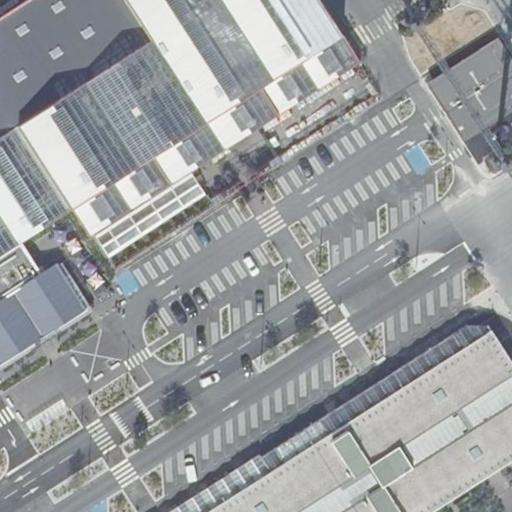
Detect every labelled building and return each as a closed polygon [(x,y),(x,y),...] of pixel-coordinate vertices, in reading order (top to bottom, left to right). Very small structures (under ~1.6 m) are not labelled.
[(73,209),(74,208),(343,35),(344,35),(321,0),(127,0),(153,39),(119,62),(85,83),(19,125),(73,209)] [(85,83),(119,62),(79,0),(31,0),(58,41),(80,75),(85,83)] [(127,0),(79,0),(119,62),(153,39),(127,0)] [(343,35),(74,208),(91,236),(359,62),(343,35)] [(58,41),(29,61),(50,95),(80,75),(58,41)] [(466,135),(511,105),(511,65),(497,42),(432,84),(466,135)] [(0,82),(21,115),(50,95),(29,61),(0,80),(0,82)] [(0,364),(1,366),(89,309),(59,261),(0,299),(0,364)] [(415,511),(511,450),(511,361),(488,324),(467,324),(261,457),(259,454),(171,510),(171,511),(415,511)] [(511,450),(415,511),(427,511),(511,458),(511,450)]
